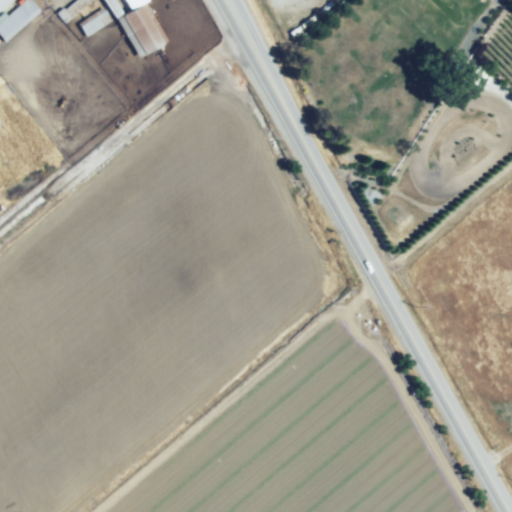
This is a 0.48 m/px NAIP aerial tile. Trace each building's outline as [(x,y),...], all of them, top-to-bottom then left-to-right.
[(0,39),(0,17),(19,0),(27,0),(37,11),(2,42),(0,39)] [(55,12),(69,0),(87,0),(62,21),(55,12)] [(99,0),(115,0),(122,11),(111,18),(99,0)] [(157,46),(134,59),(112,21),(136,8),(157,46)] [(73,24),(98,9),(105,20),(80,36),(73,24)]
